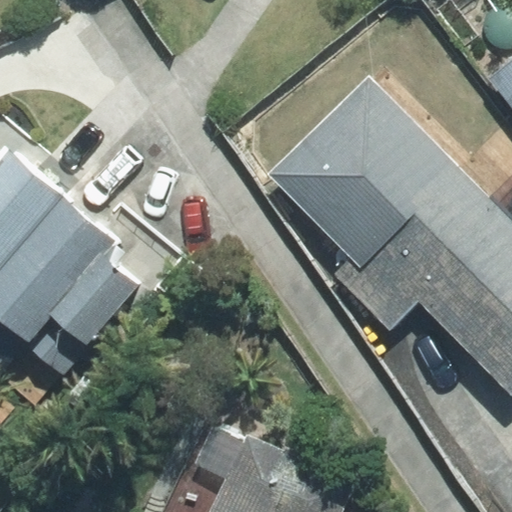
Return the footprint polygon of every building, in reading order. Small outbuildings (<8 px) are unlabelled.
[(511,55),(491,71),(511,98),(511,55)] [(511,221),(368,77),(269,175),(353,259),(335,277),(390,332),(418,304),(511,397),(511,221)] [(0,271),(68,193),(15,147),(1,163),(0,161),(0,271)] [(68,193),(0,271),(0,311),(23,331),(0,358),(0,383),(37,415),(106,337),(100,332),(141,283),(107,254),(120,238),(68,193)] [(206,511),(341,511),(356,479),(243,430),(206,511)]
